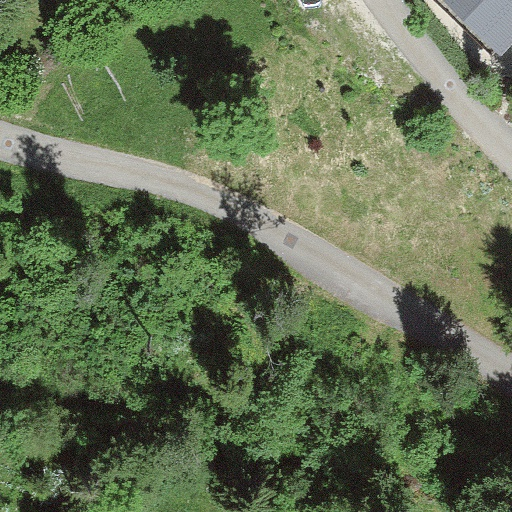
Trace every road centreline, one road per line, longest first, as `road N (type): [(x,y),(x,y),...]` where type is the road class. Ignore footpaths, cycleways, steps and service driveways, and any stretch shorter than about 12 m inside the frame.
road 1 (residential): [(0,119),(241,217),(511,371)]
road 2 (residential): [(511,132),(398,0)]
